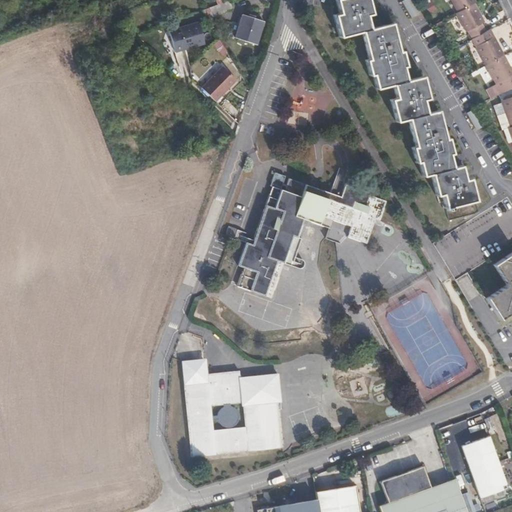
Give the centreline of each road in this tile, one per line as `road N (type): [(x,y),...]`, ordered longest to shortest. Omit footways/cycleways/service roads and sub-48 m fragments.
road 1 (residential): [(176,502),(156,441),(162,354),(284,0)]
road 2 (unclassified): [(176,502),(355,445),(511,380)]
road 3 (residential): [(391,0),(494,179),(511,186)]
